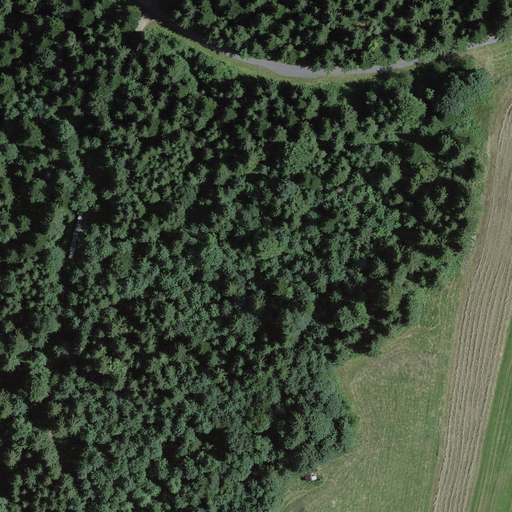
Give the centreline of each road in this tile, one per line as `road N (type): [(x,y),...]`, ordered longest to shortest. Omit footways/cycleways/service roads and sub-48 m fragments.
road 1 (track): [(0,485),(37,415),(148,0)]
road 2 (unclassified): [(148,0),(218,49),(281,65),(357,71),(511,34)]
road 3 (track): [(97,511),(58,448),(42,396)]
